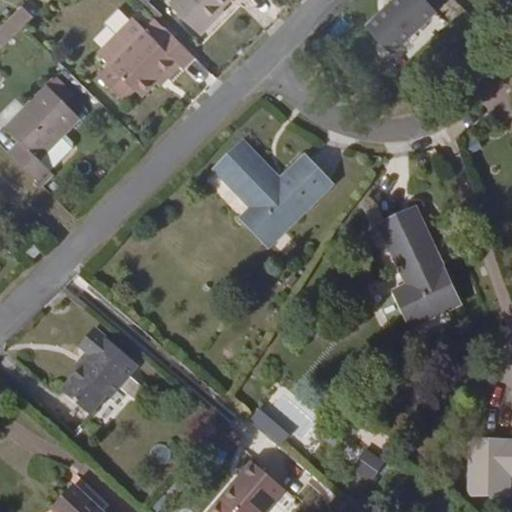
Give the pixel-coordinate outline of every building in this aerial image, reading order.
[(175,0),(170,6),(197,33),(229,0),(175,0)] [(394,0),(365,29),(393,56),(437,12),(424,0),(394,0)] [(0,29),(0,46),(2,49),(32,18),(21,8),(0,29)] [(182,70),(194,58),(153,19),(143,29),(107,65),(141,98),(155,84),(176,63),(178,66),(182,70)] [(107,65),(143,29),(134,20),(99,56),(107,65)] [(158,87),(178,66),(176,63),(155,84),(158,87)] [(7,156),(41,188),(52,176),(38,162),(80,121),(46,88),(25,109),(28,113),(8,133),(19,144),(7,156)] [(4,130),(8,133),(28,113),(25,109),(4,130)] [(475,139),(467,145),(472,154),(481,148),(475,139)] [(243,144),(214,171),(251,210),(240,220),(268,248),(332,187),(304,158),(280,182),(243,144)] [(414,211),(380,227),(408,285),(395,292),(412,329),(458,308),(414,211)] [(79,349),(87,355),(91,359),(79,373),(62,394),(90,418),(107,397),(110,401),(138,368),(94,331),(79,349)] [(91,359),(87,355),(75,369),(79,373),(91,359)] [(260,409),(249,421),(278,448),(289,437),(260,409)] [(511,443),(470,441),(469,495),(507,496),(508,475),(511,475),(511,443)] [(224,501),(221,499),(209,511),(267,511),(285,492),(252,463),(240,476),(243,478),(224,501)] [(240,476),(221,499),(224,501),(243,478),(240,476)] [(94,511),(87,506),(90,503),(73,488),(52,511),(53,511),(99,511),(97,511),(94,511)] [(97,511),(99,511),(90,503),(87,506),(94,511),(97,511)]
